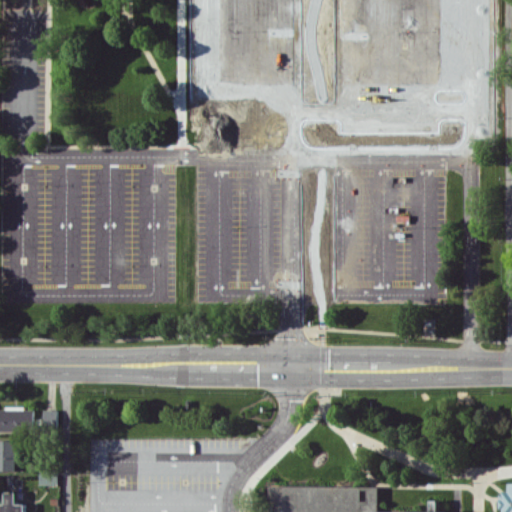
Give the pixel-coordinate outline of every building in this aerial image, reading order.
[(22,0),(4,0),(4,8),(22,8),(22,0)] [(260,286),(234,287),(234,294),(260,293),(260,286)] [(0,407),(0,430),(34,430),(34,407),(0,407)] [(59,409),(44,409),(44,424),(58,425),(59,409)] [(17,440),(0,439),(0,469),(16,470),(17,440)] [(40,484),(59,484),(59,469),(40,469),(40,484)] [(269,485),(269,511),(448,511),(449,511),(378,510),(378,485),(269,485)] [(511,511),(511,489),(506,489),(506,494),(500,494),(500,498),(500,509),(507,509),(507,511),(511,511)] [(0,503),(0,511),(26,511),(26,503),(17,503),(17,491),(6,491),(6,503),(0,503)]
